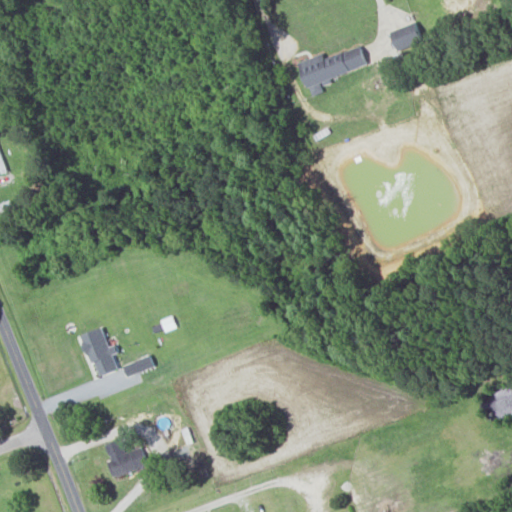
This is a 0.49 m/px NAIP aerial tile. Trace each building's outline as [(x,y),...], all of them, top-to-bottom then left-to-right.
[(393,31),(401,50),(425,39),(417,21),(393,31)] [(369,64),(362,45),(326,58),(324,53),(300,61),(308,86),(369,64)] [(166,331),(178,327),(174,315),(162,319),(166,331)] [(115,354),(120,353),(118,345),(110,348),(104,328),(85,334),(98,376),(119,370),(115,354)] [(157,367),(154,356),(126,364),(129,374),(157,367)] [(107,444),(113,459),(109,461),(115,478),(150,465),(143,447),(130,452),(125,437),(107,444)]
